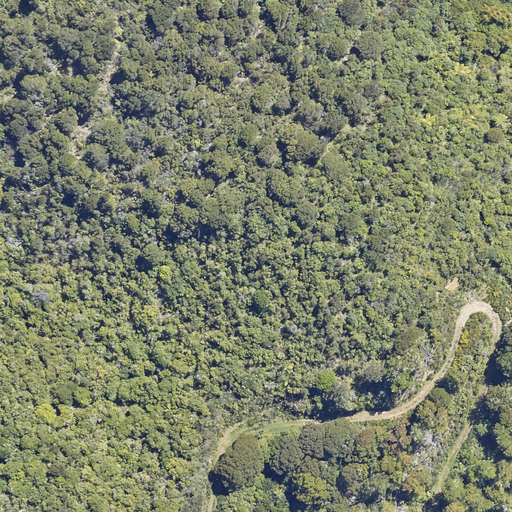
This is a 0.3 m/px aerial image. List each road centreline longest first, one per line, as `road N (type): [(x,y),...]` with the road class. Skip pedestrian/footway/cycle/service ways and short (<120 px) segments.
road 1 (track): [(204,511),(208,445),(259,421),(403,423),(482,278),(511,308)]
road 2 (track): [(511,337),(466,403),(359,511)]
